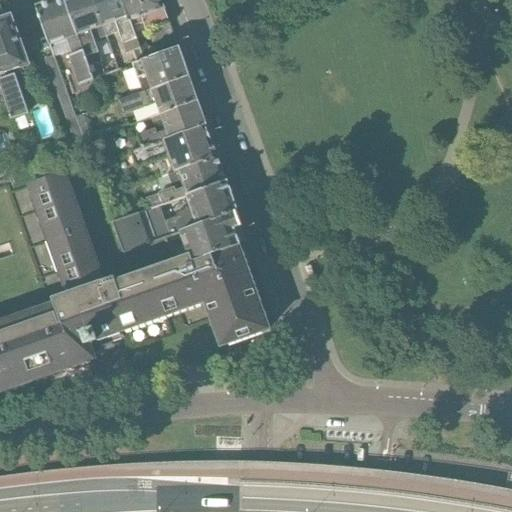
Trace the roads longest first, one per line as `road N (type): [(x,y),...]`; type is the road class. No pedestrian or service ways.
road 1 (tertiary): [(314,402),(306,330),(184,0)]
road 2 (primary): [(399,511),(212,499),(23,511)]
road 3 (secondary): [(264,405),(124,418),(0,441)]
road 4 (secondary): [(511,415),(314,402)]
